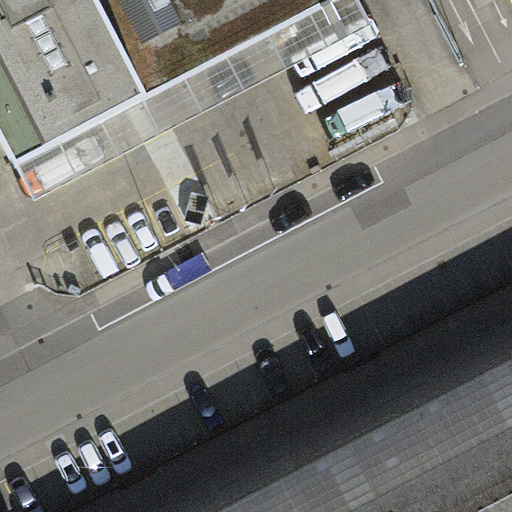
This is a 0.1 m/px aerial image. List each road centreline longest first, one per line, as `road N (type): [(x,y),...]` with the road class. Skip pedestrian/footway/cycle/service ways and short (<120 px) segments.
road 1 (residential): [(511,150),(0,414)]
road 2 (unknown): [(54,386),(0,278)]
